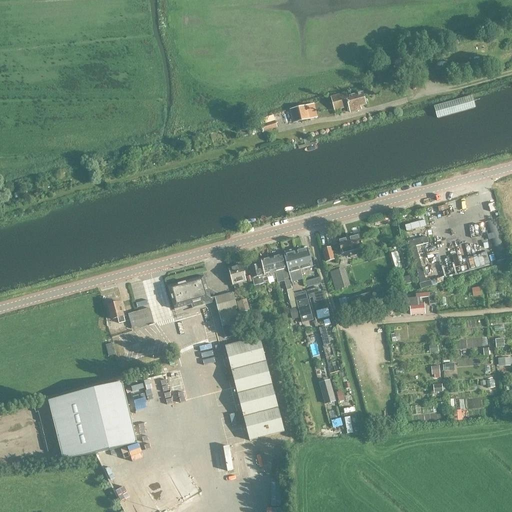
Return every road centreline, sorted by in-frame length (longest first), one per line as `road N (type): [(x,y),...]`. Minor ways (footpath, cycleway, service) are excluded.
road 1 (tertiary): [(0,308),(511,168)]
road 2 (track): [(0,214),(366,110)]
road 3 (unclassified): [(366,110),(511,69)]
road 4 (track): [(511,309),(366,323)]
